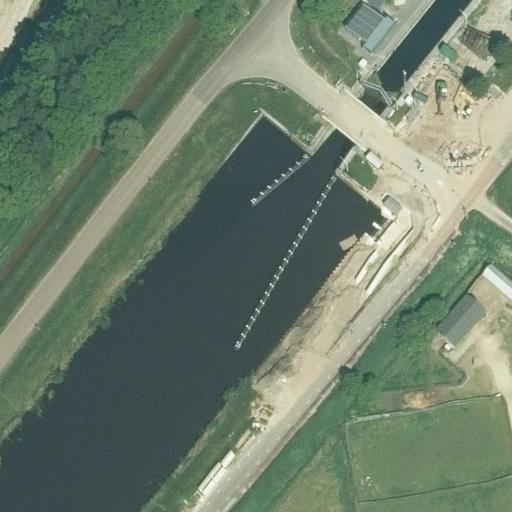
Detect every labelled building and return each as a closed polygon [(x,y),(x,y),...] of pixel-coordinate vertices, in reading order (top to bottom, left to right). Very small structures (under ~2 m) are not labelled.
[(375,0),(373,0),(369,6),(379,14),(384,7),(375,0)] [(394,28),(382,19),(380,23),(366,11),(347,35),(364,49),(362,52),(370,59),(394,28)] [(383,208),(395,218),(402,210),(390,200),(383,208)] [(511,286),(491,269),(483,278),(511,303),(511,286)] [(434,335),(449,348),(465,330),(450,317),(434,335)]
